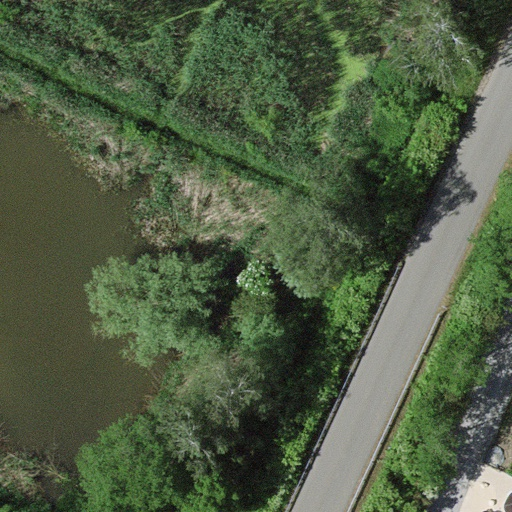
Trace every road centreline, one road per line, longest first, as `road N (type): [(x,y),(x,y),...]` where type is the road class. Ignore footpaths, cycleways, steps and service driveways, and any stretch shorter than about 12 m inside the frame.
road 1 (unclassified): [(511,108),(321,511)]
road 2 (track): [(438,511),(511,318)]
